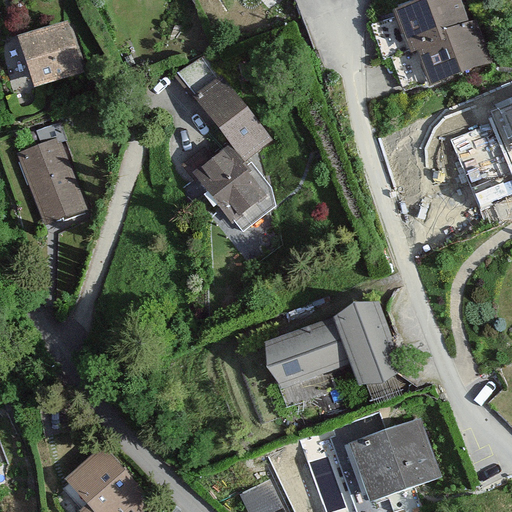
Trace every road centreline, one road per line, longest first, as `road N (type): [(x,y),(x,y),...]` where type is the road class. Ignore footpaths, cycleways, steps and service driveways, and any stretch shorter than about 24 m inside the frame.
road 1 (residential): [(338,2),(360,128),(456,396),(511,454)]
road 2 (residential): [(0,268),(131,448),(206,511)]
road 3 (unknown): [(64,359),(127,196),(152,103)]
